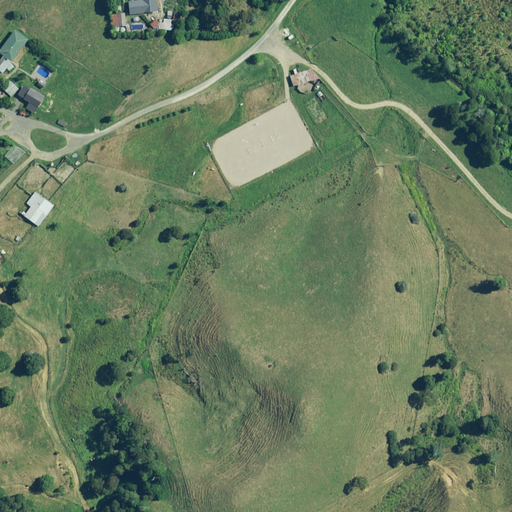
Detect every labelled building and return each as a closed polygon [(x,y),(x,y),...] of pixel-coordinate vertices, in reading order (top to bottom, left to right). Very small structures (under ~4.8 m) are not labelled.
[(153,12),(152,0),(138,0),(139,0),(129,1),(131,14),(153,12)] [(127,25),(126,14),(113,15),(114,27),(127,25)] [(161,22),(157,18),(149,25),(153,29),(161,22)] [(175,24),(160,22),(160,28),(174,30),(175,24)] [(29,40),(16,30),(0,51),(0,52),(4,55),(0,61),(0,66),(0,70),(4,73),(7,68),(11,71),(15,66),(12,63),(29,40)] [(308,70),(291,76),(294,86),(311,81),(308,70)] [(46,84),(41,80),(38,85),(43,88),(46,84)] [(19,89),(12,82),(5,90),(12,96),(19,89)] [(55,206),(36,192),(28,203),(32,207),(25,216),(40,226),(55,206)]
